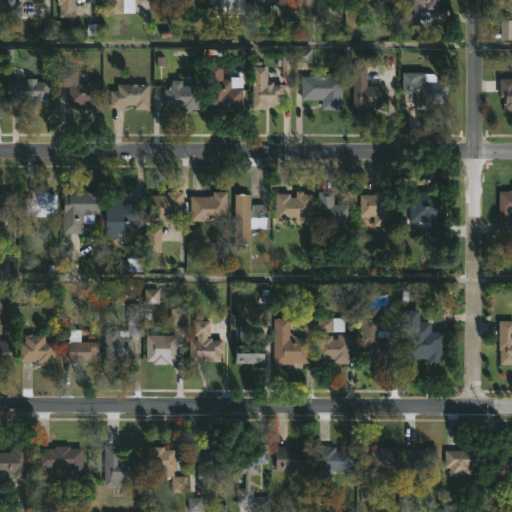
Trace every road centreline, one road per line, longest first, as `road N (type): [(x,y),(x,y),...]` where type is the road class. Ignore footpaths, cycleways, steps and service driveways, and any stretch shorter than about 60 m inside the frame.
road 1 (residential): [(511,155),(0,152)]
road 2 (residential): [(511,407),(0,408)]
road 3 (residential): [(475,0),(475,407)]
